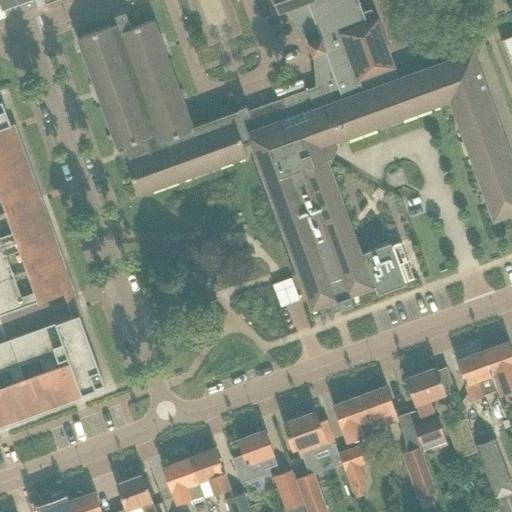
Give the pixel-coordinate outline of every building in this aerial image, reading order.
[(0,0),(0,4),(2,8),(24,0),(0,0)] [(279,99),(286,119),(397,79),(376,20),(374,20),(370,10),(362,13),(357,0),(272,0),(277,14),(289,10),(310,41),(307,43),(312,57),(315,56),(318,87),(307,91),(307,89),(279,99)] [(177,90),(167,61),(158,36),(152,20),(130,28),(125,12),(114,16),(117,24),(77,38),(121,160),(123,159),(136,195),(246,155),(242,145),(249,142),(289,128),(286,119),(279,99),(248,111),(246,105),(237,109),(238,112),(191,128),(186,115),(177,90)] [(511,66),(511,36),(501,41),(501,42),(502,41),(511,66)] [(347,139),(449,102),(492,222),(510,215),(511,221),(511,161),(472,52),(397,79),(286,119),(289,128),(249,142),(297,273),(304,294),(308,305),(310,310),(322,306),(345,298),(372,288),(381,292),(400,285),(406,273),(406,271),(403,264),(403,263),(398,250),(391,247),(385,244),(360,254),(328,163),(326,160),(332,158),(337,147),(336,143),(347,139)] [(0,139),(13,135),(4,110),(0,111),(0,139)] [(13,135),(0,139),(0,180),(12,176),(26,171),(13,135)] [(26,171),(12,176),(0,180),(0,200),(4,213),(37,201),(26,171)] [(0,247),(48,230),(37,201),(4,213),(12,233),(0,236),(0,247)] [(48,230),(0,247),(0,281),(13,277),(5,256),(18,252),(25,272),(59,260),(48,230)] [(13,277),(0,281),(0,315),(70,291),(59,260),(25,272),(33,292),(20,297),(13,277)] [(78,315),(23,335),(32,361),(54,353),(71,399),(95,390),(90,375),(99,372),(78,315)] [(23,335),(9,340),(34,412),(71,399),(54,353),(32,361),(23,335)] [(14,382),(0,387),(0,409),(5,422),(34,412),(9,340),(0,343),(0,372),(9,369),(14,382)] [(511,352),(508,341),(482,351),(496,390),(498,397),(511,392),(511,352)] [(496,390),(482,351),(455,360),(470,400),(496,390)] [(404,379),(411,398),(414,405),(415,404),(420,418),(433,413),(428,400),(445,394),(435,368),(404,379)] [(385,386),(359,395),(372,430),(398,420),(385,386)] [(372,430),(359,395),(333,405),(345,439),(372,430)] [(326,419),(317,422),(314,412),(283,423),(290,442),(292,450),(294,449),(296,449),(299,458),(335,445),(326,419)] [(413,426),(423,452),(445,445),(436,419),(413,426)] [(465,421),(451,426),(456,439),(470,435),(465,421)] [(242,454),(232,458),(241,483),(266,473),(265,469),(277,465),(271,449),(264,430),(237,440),(242,454)] [(511,486),(495,440),(476,447),(495,499),(511,493),(511,486)] [(337,452),(351,490),(366,484),(359,465),(367,462),(362,444),(337,452)] [(435,491),(419,446),(400,453),(416,498),(435,491)] [(215,448),(188,457),(197,482),(206,479),(212,495),(214,495),(229,489),(215,448)] [(197,482),(188,457),(162,467),(175,502),(187,498),(189,500),(202,495),(197,482)] [(273,476),(284,510),(303,503),(294,479),(291,469),(273,476)] [(321,511),(326,510),(313,472),(294,479),(303,503),(306,511),(321,511)] [(125,511),(141,506),(142,511),(155,511),(142,474),(115,484),(124,509),(116,511),(125,511)] [(100,511),(93,492),(67,502),(70,511),(100,511)] [(224,499),(228,511),(249,511),(243,492),(224,499)] [(70,511),(67,502),(40,511),(70,511)]
